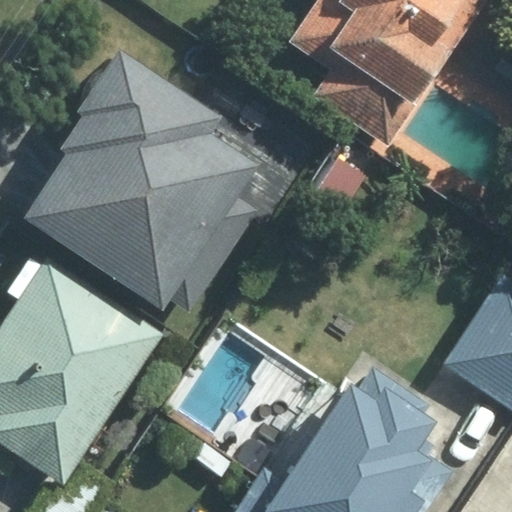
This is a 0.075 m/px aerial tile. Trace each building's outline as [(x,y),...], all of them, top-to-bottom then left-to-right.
[(459,0),(291,0),(270,32),(315,63),(296,89),(368,138),(459,0)] [(241,174),(212,218),(235,233),(265,190),(241,174)] [(0,445),(42,473),(138,330),(26,255),(21,263),(10,256),(0,270),(0,293),(1,294),(0,294),(0,445)] [(432,356),(507,407),(511,398),(511,289),(488,273),(432,356)] [(395,511),(427,464),(411,454),(418,442),(392,425),(408,400),(353,364),(335,390),(315,376),(251,471),(242,465),(209,511),(395,511)] [(14,511),(66,511),(90,476),(68,461),(47,492),(34,483),(14,511)]
